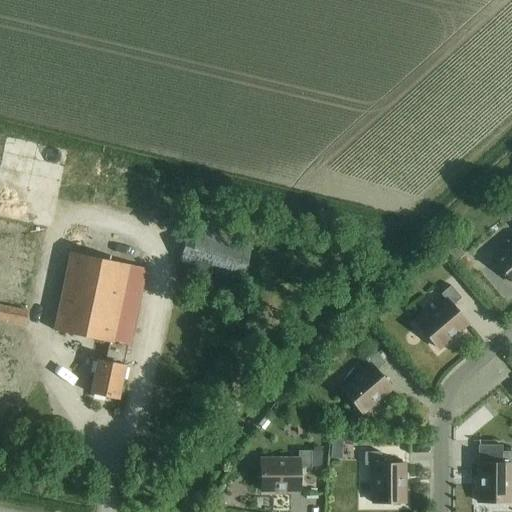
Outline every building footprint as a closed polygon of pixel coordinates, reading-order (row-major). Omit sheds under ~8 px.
[(188,223),(175,269),(238,288),(252,241),(188,223)] [(511,281),(511,243),(493,259),(511,281)] [(456,247),(446,255),(453,263),(463,255),(456,247)] [(128,347),(144,269),(69,253),(53,331),(108,342),(104,362),(97,360),(90,393),(118,399),(125,365),(122,365),(126,347),(128,347)] [(438,348),(467,323),(452,305),(461,297),(450,285),(440,293),(446,300),(417,324),(438,348)] [(0,318),(24,323),(26,310),(0,304),(0,318)] [(370,365),(341,390),(361,414),(391,389),(376,371),(385,363),(374,350),(364,359),(370,365)] [(385,436),(382,454),(408,458),(410,439),(385,436)] [(329,438),(328,448),(337,449),(339,447),(340,439),(329,438)] [(298,459),(260,459),(260,490),(299,490),(299,467),(311,467),(319,467),(319,450),(311,450),(298,450),(298,459)] [(373,502),(404,502),(404,463),(380,463),(380,451),(364,451),(364,465),(372,465),(373,502)] [(478,502),(509,502),(509,464),(511,464),(511,451),(501,451),(501,463),(478,463),(478,502)]
